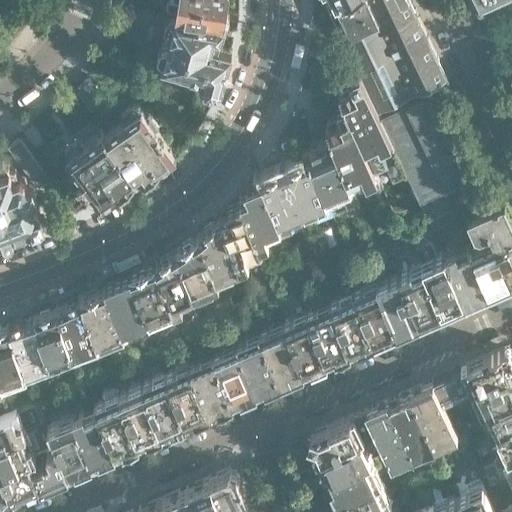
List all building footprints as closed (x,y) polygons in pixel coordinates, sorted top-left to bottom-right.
[(226,9),(227,0),(165,0),(165,5),(167,9),(167,11),(176,12),(224,20),(237,23),(239,11),(226,9)] [(447,75),(411,0),(326,0),(359,70),(358,71),(358,72),(359,72),(376,109),(379,108),(447,75)] [(222,86),(232,49),(218,46),(221,35),(225,23),(223,23),(224,20),(176,12),(175,17),(167,19),(164,28),(170,34),(168,41),(160,44),(158,53),(163,59),(163,63),(186,67),(188,62),(201,64),(200,68),(204,69),(200,80),(205,88),(214,90),(222,86)] [(381,112),(379,108),(376,109),(359,72),(358,72),(358,71),(350,74),(354,82),(338,90),(349,112),(366,149),(385,141),(389,148),(395,146),(381,115),(380,113),(381,112)] [(106,98),(89,75),(86,75),(75,87),(92,109),(106,98)] [(81,97),(74,89),(67,96),(74,104),(81,97)] [(464,176),(453,152),(454,152),(425,93),(381,115),(395,146),(431,226),(462,212),(462,213),(477,207),(462,177),(464,176)] [(176,152),(141,104),(139,102),(133,101),(123,108),(122,114),(124,116),(106,129),(138,174),(141,172),(144,176),(160,165),(159,164),(176,152)] [(366,149),(349,112),(339,117),(338,114),(337,114),(335,113),(328,116),(327,119),(328,122),(326,123),(330,133),(348,173),(363,167),(367,178),(372,176),(374,181),(380,179),(366,149)] [(138,174),(106,129),(103,126),(84,140),(82,137),(76,137),(66,144),(65,150),(67,152),(101,200),(118,189),(118,190),(134,178),(134,177),(138,174)] [(348,173),(330,133),(319,137),(319,138),(303,144),(308,154),(329,203),(356,192),(348,173)] [(44,168),(22,137),(11,145),(33,176),(44,168)] [(329,203),(308,154),(285,163),(305,208),(314,204),(316,208),(329,203)] [(45,219),(38,201),(34,191),(35,190),(36,189),(36,188),(36,187),(36,186),(35,185),(34,184),(33,183),(32,182),(31,182),(29,182),(27,183),(24,175),(23,174),(21,173),(20,173),(18,174),(15,166),(10,166),(8,161),(3,158),(0,159),(0,235),(14,230),(30,223),(31,225),(45,219)] [(305,208),(285,163),(260,174),(261,178),(280,222),(282,228),(294,223),(290,214),(305,208)] [(280,222),(261,178),(245,185),(247,189),(239,193),(242,199),(259,240),(267,237),(264,229),(280,222)] [(511,229),(511,211),(504,195),(479,206),(477,207),(462,213),(471,230),(478,233),(488,229),(487,228),(495,224),(500,234),(511,229)] [(259,240),(242,199),(226,206),(228,210),(220,213),(239,260),(247,258),(243,247),(259,240)] [(239,260),(220,213),(199,231),(217,273),(240,263),(239,260)] [(511,229),(500,234),(495,224),(487,228),(488,229),(492,239),(495,238),(511,274),(511,229)] [(217,273),(199,231),(199,230),(177,245),(177,246),(195,288),(219,278),(217,273)] [(511,276),(511,274),(495,238),(492,239),(469,249),(487,288),(511,276)] [(463,298),(443,253),(443,251),(434,255),(426,239),(413,245),(424,269),(441,308),(463,298)] [(199,299),(195,288),(177,246),(155,260),(176,308),(199,299)] [(487,288),(469,249),(456,254),(454,249),(443,253),(463,298),(487,288)] [(176,308),(155,260),(129,270),(130,272),(148,314),(164,308),(166,314),(177,311),(176,308)] [(441,308),(424,269),(412,274),(408,265),(397,270),(418,318),(441,308)] [(418,318),(397,270),(386,274),(390,283),(380,288),(397,327),(418,318)] [(148,314),(130,272),(105,282),(105,283),(125,331),(150,321),(148,314)] [(397,327),(380,288),(377,281),(364,287),(362,282),(352,286),(354,292),(374,338),(397,327)] [(125,331),(105,283),(81,293),(98,334),(112,329),(114,336),(125,331)] [(374,338),(354,292),(341,297),(339,293),(328,297),(331,302),(351,348),(374,338)] [(98,334),(81,293),(66,300),(57,304),(74,347),(77,354),(100,345),(96,335),(98,334)] [(351,348),(331,302),(318,308),(316,303),(305,308),(307,312),(327,358),(351,348)] [(74,347),(57,304),(57,303),(33,312),(33,313),(50,357),(74,347)] [(327,358),(307,312),(305,308),(282,318),(284,323),(304,368),(327,358)] [(50,357),(33,313),(24,316),(9,320),(9,321),(26,365),(50,357)] [(304,368),(284,323),(282,318),(258,328),(260,333),(280,379),(304,368)] [(26,365),(9,321),(8,321),(0,323),(0,369),(2,374),(26,365)] [(280,379),(260,333),(247,338),(245,334),(235,338),(237,343),(257,389),(280,379)] [(257,389),(237,343),(224,349),(222,344),(211,349),(214,356),(233,399),(257,389)] [(471,388),(511,368),(511,352),(510,348),(504,345),(504,346),(460,365),(467,379),(471,388)] [(233,399),(214,356),(200,362),(197,357),(189,361),(191,366),(210,409),(233,399)] [(467,380),(460,365),(454,368),(433,378),(443,399),(471,388),(467,380)] [(210,409),(191,366),(176,372),(174,367),(165,371),(167,376),(186,420),(210,409)] [(511,397),(511,368),(471,388),(476,398),(482,395),(488,408),(511,397)] [(2,374),(0,369),(0,395),(9,392),(2,374)] [(186,420),(167,376),(150,384),(148,379),(141,382),(162,430),(186,420)] [(458,431),(443,399),(433,378),(410,387),(435,441),(458,431)] [(162,430),(141,382),(117,392),(120,397),(138,440),(149,436),(148,436),(162,430)] [(435,441),(410,387),(388,397),(413,451),(435,441)] [(0,411),(14,406),(9,392),(0,395),(0,411)] [(0,438),(21,430),(46,419),(37,396),(14,406),(0,411),(0,438)] [(138,440),(120,397),(107,402),(105,397),(94,402),(97,409),(116,450),(138,440)] [(413,451),(388,397),(366,406),(377,429),(391,460),(413,451)] [(498,430),(511,423),(511,397),(488,408),(493,420),(488,423),(492,432),(498,430)] [(359,437),(377,429),(366,406),(312,430),(309,437),(317,454),(359,437)] [(116,450),(97,409),(85,414),(83,409),(72,414),(74,419),(92,460),(116,450)] [(92,460),(74,419),(62,424),(60,419),(48,424),(57,443),(69,470),(92,460)] [(511,451),(511,423),(498,430),(509,453),(511,451)] [(37,451),(32,441),(27,443),(21,430),(0,438),(0,467),(30,455),(37,451)] [(368,456),(359,437),(317,454),(327,474),(368,456)] [(0,495),(6,498),(69,470),(57,443),(44,448),(49,457),(34,463),(30,455),(0,467),(0,495)] [(511,451),(509,453),(503,456),(508,466),(511,463),(511,451)] [(378,478),(368,456),(327,474),(337,496),(378,478)] [(246,511),(254,508),(236,469),(236,468),(229,465),(229,466),(210,474),(225,511),(230,511),(231,511),(246,511)] [(225,511),(210,474),(186,484),(198,511),(225,511)] [(390,501),(378,478),(337,496),(344,511),(364,511),(375,507),(390,501)] [(496,511),(483,483),(458,493),(466,511),(496,511)] [(198,511),(186,484),(163,495),(170,511),(198,511)] [(466,511),(458,493),(433,504),(437,511),(466,511)] [(170,511),(163,495),(140,505),(143,511),(170,511)]
